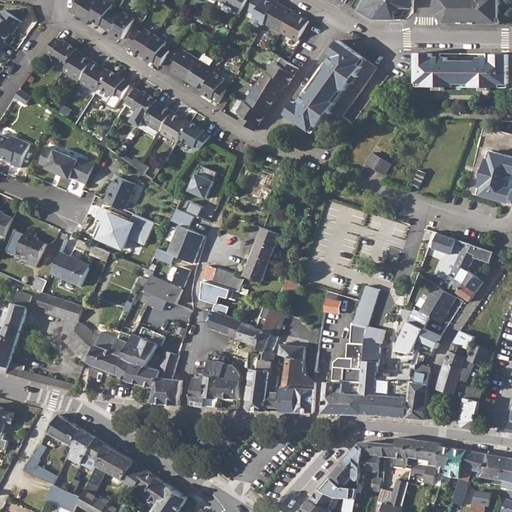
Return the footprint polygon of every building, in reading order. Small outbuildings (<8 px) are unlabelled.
[(96,0),(79,0),(73,12),(88,21),(90,18),(100,2),(96,0)] [(101,0),(100,2),(90,18),(107,29),(116,14),(110,10),(113,5),(104,0),(101,0)] [(220,0),(233,7),(232,10),(239,14),(246,0),(220,0)] [(252,18),(263,25),(265,22),(274,5),(265,0),(254,0),(249,10),(255,14),(252,18)] [(364,0),(358,11),(373,20),(394,20),(394,14),(396,14),(400,10),(401,8),(414,8),(414,0),(364,0)] [(439,0),(439,16),(446,23),(501,24),(501,0),(439,0)] [(274,5),(265,22),(281,31),(292,12),(276,3),(274,5)] [(0,15),(0,37),(6,42),(11,34),(13,35),(22,22),(6,11),(2,17),(0,15)] [(292,12),(281,31),(297,41),(299,37),(308,22),(292,12)] [(116,14),(107,29),(123,39),(135,20),(124,13),(121,17),(116,14)] [(138,30),(129,45),(144,55),(157,35),(146,29),(143,33),(138,30)] [(157,35),(144,55),(160,65),(170,50),(165,47),(167,42),(157,35)] [(57,38),(48,51),(54,55),(53,57),(67,66),(77,51),(78,49),(64,40),(63,42),(57,38)] [(296,100),(286,114),(310,131),(314,126),(316,127),(322,121),(332,128),(377,68),(342,41),(340,40),(331,53),(333,55),(325,66),(327,68),(309,93),(307,91),(299,102),(296,100)] [(180,57),(173,70),(188,80),(200,61),(184,50),(180,57)] [(67,66),(65,70),(81,80),(89,67),(93,61),(77,51),(67,66)] [(509,87),(509,79),(509,54),(493,54),(493,57),(478,57),(478,60),(463,60),(448,60),(448,57),(433,57),(433,53),(418,53),(418,54),(418,86),(509,87)] [(200,61),(188,80),(205,90),(215,74),(217,71),(210,67),(214,60),(204,54),(200,61)] [(275,63),(269,72),(286,83),(288,84),(298,68),(288,61),(284,58),(279,66),(275,63)] [(91,68),(83,81),(99,91),(101,87),(111,72),(95,62),(91,68)] [(111,72),(101,87),(115,96),(116,94),(122,98),(130,85),(124,81),(125,79),(112,71),(111,72)] [(266,71),(256,86),(276,98),(286,83),(269,72),(266,71)] [(205,90),(203,93),(218,102),(227,89),(228,87),(222,84),(224,79),(215,74),(205,90)] [(256,86),(247,102),(265,113),(267,114),(276,98),(256,86)] [(22,88),(16,97),(28,105),(34,96),(22,88)] [(137,89),(129,102),(135,106),(134,108),(148,117),(157,102),(158,100),(144,91),(143,93),(137,89)] [(243,114),(239,121),(254,131),(265,113),(247,102),(246,101),(239,111),(243,114)] [(148,117),(145,122),(160,131),(168,120),(172,112),(157,102),(148,117)] [(170,121),(163,133),(178,142),(181,138),(190,123),(175,113),(170,121)] [(190,123),(181,138),(195,146),(196,145),(202,148),(208,142),(212,135),(205,131),(205,130),(192,121),(190,123)] [(511,133),(498,130),(486,127),(468,191),(498,199),(511,203),(511,201),(511,133)] [(0,141),(0,154),(5,157),(5,156),(15,161),(13,163),(22,168),(34,144),(15,135),(14,138),(4,134),(0,141)] [(49,146),(41,162),(49,166),(48,168),(71,178),(72,176),(80,180),(87,183),(99,157),(91,154),(89,160),(81,156),(79,159),(49,146)] [(368,163),(376,169),(383,158),(374,153),(368,163)] [(134,161),(131,164),(138,169),(143,161),(137,157),(134,161)] [(383,158),(376,169),(386,174),(392,164),(383,158)] [(143,161),(138,169),(145,174),(150,166),(143,161)] [(196,173),(187,191),(205,199),(217,174),(203,167),(199,174),(196,173)] [(419,170),(413,184),(420,188),(427,174),(419,170)] [(116,184),(108,200),(125,208),(136,184),(120,176),(116,184)] [(191,202),(186,212),(194,216),(198,218),(203,208),(191,202)] [(176,210),(172,219),(189,228),(194,216),(186,212),(178,207),(176,210)] [(0,231),(7,234),(15,217),(3,211),(3,210),(0,208),(0,231)] [(142,227),(105,211),(99,224),(108,227),(102,240),(130,253),(142,227)] [(384,223),(381,242),(395,244),(398,226),(384,223)] [(180,225),(168,252),(176,255),(194,263),(205,236),(180,225)] [(263,227),(253,254),(271,261),(279,242),(285,244),(288,237),(263,227)] [(29,228),(19,250),(32,255),(33,252),(42,256),(47,243),(39,240),(40,237),(37,236),(39,232),(29,228)] [(435,230),(429,247),(440,251),(442,245),(447,246),(447,245),(462,251),(467,242),(435,230)] [(462,251),(452,273),(477,290),(484,281),(469,270),(476,255),(492,260),(494,252),(467,242),(462,251)] [(94,244),(90,253),(106,261),(111,252),(94,244)] [(168,252),(160,248),(157,255),(156,257),(172,264),(176,255),(168,252)] [(61,251),(51,272),(81,285),(89,267),(69,258),(71,255),(61,251)] [(253,254),(244,275),(262,282),(271,261),(253,254)] [(204,276),(204,279),(234,290),(238,292),(243,279),(217,269),(218,268),(208,264),(204,276)] [(141,265),(137,274),(143,276),(143,275),(151,278),(153,275),(154,271),(150,269),(141,265)] [(148,287),(147,289),(155,293),(168,299),(178,303),(183,289),(182,288),(183,285),(185,286),(191,270),(182,266),(181,268),(175,266),(173,267),(170,276),(171,278),(176,280),(175,282),(177,283),(176,285),(153,275),(151,278),(148,287)] [(37,269),(31,284),(43,290),(46,285),(50,275),(37,269)] [(452,273),(445,287),(449,289),(450,288),(465,298),(469,301),(477,290),(452,273)] [(143,276),(140,284),(148,287),(151,278),(143,275),(143,276)] [(288,278),(286,282),(284,289),(298,294),(302,283),(288,278)] [(496,278),(487,292),(497,297),(503,299),(511,280),(511,278),(508,284),(496,278)] [(234,290),(204,279),(203,297),(216,302),(214,309),(216,311),(226,315),(229,306),(218,303),(221,295),(232,298),(234,290)] [(359,280),(354,298),(361,300),(367,283),(359,280)] [(444,289),(437,284),(421,310),(441,322),(457,296),(444,289)] [(147,289),(142,301),(149,304),(155,293),(147,289)] [(0,370),(74,390),(77,384),(46,375),(22,369),(24,365),(12,362),(32,295),(18,291),(8,320),(3,319),(0,327),(0,370)] [(52,293),(44,291),(40,300),(42,304),(49,306),(52,293)] [(328,291),(326,311),(340,313),(342,300),(338,299),(339,294),(328,291)] [(85,305),(52,293),(49,306),(47,312),(67,320),(63,331),(73,334),(75,330),(80,321),(85,305)] [(155,293),(149,304),(162,311),(165,307),(168,299),(155,293)] [(246,322),(239,339),(255,345),(253,354),(258,355),(259,348),(260,342),(265,330),(273,307),(274,306),(265,303),(263,307),(256,326),(246,322)] [(181,305),(177,315),(190,321),(193,310),(181,305)] [(216,311),(210,327),(227,334),(233,317),(226,315),(216,311)] [(473,312),(462,329),(475,336),(472,343),(478,346),(479,345),(484,332),(478,330),(485,317),(473,312)] [(233,317),(227,334),(239,339),(246,322),(233,317)] [(78,326),(75,330),(91,346),(84,358),(87,360),(110,370),(118,350),(115,349),(119,337),(103,331),(100,336),(96,335),(85,323),(80,321),(78,326)] [(327,381),(324,412),(365,413),(366,394),(362,393),(364,368),(366,335),(369,325),(355,322),(354,343),(349,343),(348,357),(340,357),(335,361),(333,381),(327,381)] [(366,394),(365,413),(391,416),(397,416),(399,395),(397,395),(400,373),(393,372),(380,372),(382,343),(383,343),(387,327),(369,323),(369,325),(366,335),(364,368),(362,393),(366,394)] [(134,335),(118,374),(129,381),(136,362),(146,343),(148,338),(152,330),(153,330),(145,325),(140,334),(136,332),(135,333),(134,335)] [(433,334),(412,325),(401,349),(422,359),(433,334)] [(118,350),(110,370),(118,374),(134,335),(123,329),(119,337),(115,349),(118,350)] [(462,329),(455,342),(470,349),(472,343),(475,336),(462,329)] [(73,334),(66,341),(84,358),(91,346),(75,330),(73,334)] [(136,362),(129,381),(142,384),(147,366),(164,336),(153,330),(152,330),(148,338),(146,343),(136,362)] [(260,342),(259,348),(262,349),(273,352),(279,334),(274,333),(265,330),(260,342)] [(455,342),(451,350),(467,358),(470,349),(455,342)] [(289,351),(288,356),(294,357),(306,358),(307,346),(283,344),(283,351),(289,351)] [(478,346),(473,360),(476,361),(484,364),(485,363),(492,365),(496,351),(479,345),(478,346)] [(262,349),(261,356),(275,360),(276,353),(273,352),(262,349)] [(451,350),(446,363),(463,369),(467,358),(451,350)] [(147,366),(142,384),(156,388),(159,376),(173,378),(180,354),(165,351),(161,367),(162,367),(162,370),(155,368),(147,366)] [(253,370),(250,400),(249,407),(252,410),(268,410),(269,406),(273,378),(274,367),(275,363),(275,360),(261,356),(258,355),(253,354),(252,367),(253,369),(253,370)] [(283,407),(283,411),(298,411),(299,386),(291,385),(294,357),(288,356),(285,387),(284,394),(283,407)] [(306,358),(294,357),(291,385),(299,386),(298,411),(315,412),(317,383),(305,370),(306,363),(306,358)] [(217,362),(209,361),(207,374),(207,378),(204,396),(206,396),(205,407),(218,408),(219,398),(219,396),(221,379),(223,379),(225,363),(217,362)] [(399,395),(397,416),(408,417),(411,392),(412,380),(416,380),(419,363),(401,362),(400,373),(397,395),(399,395)] [(221,379),(219,396),(241,399),(244,375),(234,364),(225,363),(223,379),(221,379)] [(412,380),(411,392),(428,393),(430,368),(419,363),(416,380),(412,380)] [(446,363),(442,373),(460,379),(460,378),(463,369),(446,363)] [(273,378),(269,406),(283,407),(284,394),(277,393),(278,386),(280,367),(274,367),(273,378)] [(442,373),(437,388),(455,394),(460,379),(442,373)] [(159,376),(156,388),(154,402),(166,403),(180,406),(182,386),(183,379),(173,378),(159,376)] [(206,396),(204,396),(207,378),(195,376),(194,388),(192,387),(190,405),(205,407),(206,396)] [(468,386),(463,403),(459,421),(463,426),(473,428),(473,429),(484,389),(468,386)] [(411,392),(408,417),(425,418),(426,417),(428,401),(427,401),(428,393),(411,392)] [(0,448),(6,451),(9,440),(5,439),(7,433),(4,432),(7,421),(13,423),(15,413),(5,410),(5,407),(0,405),(0,448)] [(57,420),(49,432),(73,445),(84,430),(61,416),(59,418),(57,420)] [(75,452),(72,458),(83,464),(87,454),(99,439),(84,430),(73,445),(78,448),(75,452)] [(388,443),(387,455),(394,456),(393,465),(414,468),(415,463),(421,464),(421,462),(423,440),(399,436),(398,443),(388,443)] [(99,439),(87,454),(100,462),(109,445),(99,439)] [(423,440),(421,462),(428,463),(430,440),(423,439),(423,440)] [(414,468),(412,474),(415,475),(415,472),(428,473),(430,464),(440,465),(443,445),(444,443),(437,442),(430,440),(428,463),(421,462),(421,464),(415,463),(414,468)] [(16,441),(11,451),(17,454),(23,444),(16,441)] [(362,441),(361,442),(366,447),(364,455),(364,460),(363,468),(380,470),(381,455),(375,454),(376,442),(362,441)] [(361,442),(345,460),(362,475),(363,471),(363,468),(364,460),(364,455),(366,447),(361,442)] [(376,442),(375,454),(381,455),(386,455),(387,455),(388,443),(376,442)] [(136,461),(109,445),(100,462),(90,483),(83,497),(79,505),(91,511),(121,511),(124,508),(127,503),(133,494),(132,494),(135,491),(136,489),(149,469),(142,465),(136,461)] [(428,473),(425,481),(441,485),(443,482),(445,473),(448,474),(455,447),(449,446),(443,445),(440,465),(430,464),(428,473)] [(445,473),(443,482),(450,483),(450,482),(452,475),(462,477),(468,450),(461,448),(455,447),(448,474),(445,473)] [(460,484),(455,501),(463,504),(471,480),(472,473),(473,469),(485,471),(490,453),(478,451),(468,450),(462,477),(460,484)] [(484,476),(482,480),(503,484),(510,456),(506,456),(493,454),(490,453),(485,471),(484,476)] [(35,455),(25,471),(30,473),(30,474),(36,476),(37,476),(56,485),(59,477),(53,473),(38,464),(42,459),(41,458),(35,455)] [(503,484),(502,486),(511,487),(511,456),(510,456),(503,484)] [(345,460),(331,476),(344,488),(346,486),(354,475),(359,479),(362,478),(362,475),(345,460)] [(149,469),(136,489),(146,495),(159,477),(149,469)] [(360,488),(358,493),(368,494),(371,472),(363,471),(362,475),(362,478),(360,488)] [(331,476),(320,488),(336,496),(339,497),(346,497),(357,498),(358,493),(360,488),(346,486),(344,488),(331,476)] [(375,476),(373,488),(380,490),(383,478),(379,477),(375,476)] [(159,477),(146,495),(156,501),(159,503),(171,485),(159,477)] [(383,488),(377,511),(402,511),(403,510),(410,482),(399,480),(396,492),(383,488)] [(56,485),(48,501),(63,507),(75,511),(76,511),(77,510),(79,505),(83,497),(74,493),(70,491),(56,485)] [(157,506),(153,511),(178,511),(188,498),(171,485),(159,503),(156,501),(154,504),(157,506)] [(320,488),(312,498),(332,509),(333,508),(335,508),(339,497),(336,496),(320,488)] [(479,490),(471,510),(483,511),(485,511),(487,503),(491,504),(493,493),(479,490)] [(346,497),(344,510),(354,511),(355,511),(357,498),(346,497)] [(312,498),(305,506),(318,511),(330,511),(332,509),(312,498)] [(511,511),(511,499),(508,498),(502,511),(511,511)]
